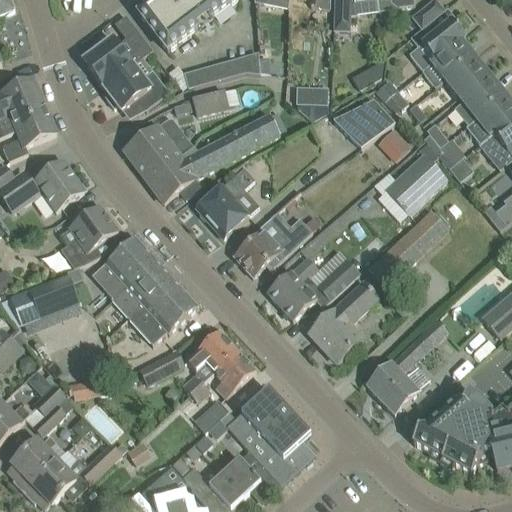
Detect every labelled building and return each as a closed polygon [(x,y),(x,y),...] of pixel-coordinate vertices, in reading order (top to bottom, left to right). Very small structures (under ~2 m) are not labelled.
[(0,0),(0,22),(15,16),(8,0),(0,0)] [(161,0),(139,18),(167,56),(241,0),(240,0),(161,0)] [(293,0),(306,3),(310,9),(311,10),(329,14),(329,0),(293,0)] [(334,0),(335,1),(334,35),(349,35),(349,20),(357,19),(357,18),(355,2),(370,0),(334,0)] [(389,0),(391,8),(397,13),(415,10),(413,0),(389,0)] [(422,33),(432,25),(444,15),(435,5),(413,22),(422,33)] [(462,46),(466,42),(452,25),(440,34),(432,25),(422,33),(410,43),(418,52),(409,59),(423,76),(431,69),(432,70),(462,46)] [(104,92),(133,70),(152,56),(137,35),(126,43),(134,55),(127,61),(113,44),(107,49),(104,45),(94,53),(96,56),(84,66),(104,92)] [(475,62),(473,59),(462,46),(432,70),(423,77),(437,92),(445,86),(475,62)] [(460,105),(490,81),(475,62),(445,86),(459,103),(460,105)] [(245,78),(260,80),(259,63),(185,84),(188,94),(245,78)] [(269,63),(259,63),(260,80),(270,80),(269,63)] [(104,92),(109,100),(106,102),(114,113),(117,110),(122,116),(138,104),(146,116),(170,98),(153,75),(143,83),(133,70),(104,92)] [(364,94),(381,84),(374,72),(357,82),(364,94)] [(476,125),(506,100),(490,81),(460,105),(462,107),(455,113),(467,129),(475,123),(476,125)] [(0,142),(15,136),(50,122),(45,111),(34,84),(15,91),(0,97),(0,142)] [(384,107),(398,96),(390,85),(376,97),(384,107)] [(296,91),(296,109),(327,110),(327,92),(296,91)] [(198,120),(229,113),(225,96),(194,104),(198,120)] [(402,116),(409,110),(398,97),(391,102),(402,116)] [(511,121),(511,107),(508,103),(506,100),(476,125),(469,130),(466,133),(478,148),(488,140),(511,121)] [(374,106),(334,126),(361,153),(395,129),(374,106)] [(427,122),(417,109),(409,115),(420,128),(427,122)] [(195,185),(281,140),(271,120),(199,158),(195,153),(180,162),(183,167),(163,182),(161,178),(153,184),(156,187),(151,191),(164,208),(180,196),(186,204),(202,192),(195,185)] [(511,121),(488,140),(478,148),(492,166),(503,158),(509,166),(510,167),(511,165),(511,121)] [(19,145),(2,152),(9,167),(28,159),(25,152),(38,146),(57,139),(50,122),(15,136),(19,145)] [(180,162),(195,153),(189,143),(188,144),(172,124),(166,125),(125,157),(151,191),(156,187),(153,184),(161,178),(163,182),(183,167),(180,162)] [(434,128),(426,134),(439,151),(447,145),(434,128)] [(394,135),(378,150),(394,167),(410,152),(394,135)] [(386,197),(377,204),(399,228),(408,220),(409,222),(448,185),(430,166),(438,160),(427,147),(418,155),(422,160),(384,195),(386,197)] [(438,160),(448,173),(456,167),(445,154),(438,160)] [(259,177),(273,168),(265,155),(251,163),(259,177)] [(56,216),(68,208),(84,197),(63,167),(35,187),(36,188),(33,191),(24,178),(14,184),(0,194),(0,198),(14,218),(40,200),(39,199),(42,197),(56,216)] [(0,194),(14,184),(5,171),(0,175),(0,194)] [(511,171),(509,174),(511,177),(511,200),(505,207),(507,209),(496,218),(506,232),(511,227),(511,171)] [(224,244),(239,231),(249,221),(234,205),(255,186),(244,173),(197,214),(224,244)] [(114,239),(118,237),(100,212),(84,223),(70,233),(70,234),(77,243),(68,249),(61,255),(74,274),(77,272),(84,269),(90,266),(103,261),(97,252),(114,239)] [(448,235),(431,217),(370,274),(387,292),(448,235)] [(495,217),(488,223),(500,237),(506,232),(496,218),(495,217)] [(312,238),(307,231),(300,224),(291,232),(282,241),(269,226),(260,234),(263,237),(249,249),(235,262),(253,282),(269,268),(273,273),(288,260),(312,238)] [(116,282),(104,293),(114,304),(128,292),(157,266),(136,243),(121,256),(107,269),(106,270),(116,282)] [(310,282),(317,275),(319,274),(308,262),(305,264),(292,277),(268,299),(293,327),(316,305),(322,312),(330,305),(331,307),(361,278),(346,263),(317,290),(310,282)] [(511,263),(508,263),(503,267),(502,272),(511,283),(511,263)] [(128,292),(114,304),(116,306),(114,307),(129,324),(134,319),(167,289),(168,290),(174,285),(157,266),(128,292)] [(0,298),(14,289),(4,275),(0,277),(0,298)] [(66,313),(77,309),(67,281),(55,285),(66,313)] [(41,323),(66,313),(55,285),(30,295),(12,303),(16,313),(23,330),(41,323)] [(134,319),(129,324),(154,352),(169,339),(183,326),(198,312),(178,290),(174,285),(168,290),(167,289),(134,319)] [(337,369),(364,345),(365,343),(354,330),(381,305),(365,288),(335,315),(310,339),(337,369)] [(511,334),(511,297),(482,324),(501,345),(511,334)] [(419,337),(421,340),(433,353),(448,338),(435,322),(419,337)] [(1,334),(0,334),(0,353),(11,344),(1,334)] [(215,377),(238,356),(220,336),(197,357),(198,358),(188,367),(197,377),(196,380),(183,391),(191,399),(204,387),(215,377)] [(414,371),(433,353),(421,340),(415,346),(367,392),(394,421),(421,396),(407,383),(417,374),(414,371)] [(11,344),(0,353),(0,373),(2,375),(22,356),(11,344)] [(140,375),(147,390),(185,371),(177,356),(140,375)] [(227,403),(241,390),(256,376),(238,356),(215,377),(224,386),(218,392),(227,403)] [(37,365),(29,360),(21,364),(20,373),(28,378),(36,375),(37,365)] [(33,408),(25,416),(29,420),(26,423),(34,431),(65,401),(64,401),(65,400),(54,388),(52,390),(37,374),(27,383),(42,400),(33,408)] [(74,403),(108,398),(106,381),(67,388),(69,399),(73,398),(74,403)] [(204,387),(191,399),(199,409),(212,397),(204,387)] [(179,398),(173,391),(164,399),(171,406),(179,398)] [(245,451),(287,413),(269,394),(236,424),(229,417),(220,425),(228,433),(245,451)] [(419,436),(413,447),(431,457),(428,462),(451,474),(454,469),(472,480),(478,469),(495,465),(485,420),(494,418),(479,402),(473,398),(467,411),(454,404),(419,436)] [(42,440),(66,418),(74,410),(65,401),(34,431),(42,440)] [(108,440),(119,429),(94,405),(83,416),(108,440)] [(220,425),(229,417),(219,405),(196,426),(206,438),(210,434),(220,425)] [(0,448),(11,438),(29,420),(20,410),(11,419),(1,409),(0,409),(0,448)] [(494,418),(485,420),(495,465),(497,475),(511,471),(511,410),(506,416),(502,411),(494,418)] [(311,440),(299,427),(287,413),(245,451),(260,466),(282,492),(316,461),(303,447),(311,440)] [(72,432),(81,442),(91,432),(82,422),(72,432)] [(220,425),(210,434),(217,442),(228,433),(220,425)] [(205,440),(195,449),(203,457),(213,448),(205,440)] [(13,470),(7,476),(15,484),(13,486),(24,497),(57,465),(49,457),(57,449),(50,442),(43,448),(42,447),(41,448),(38,445),(27,455),(13,469),(13,470)] [(122,447),(116,453),(121,459),(127,453),(122,447)] [(127,458),(137,472),(153,461),(143,447),(127,458)] [(112,468),(121,459),(111,448),(102,457),(86,472),(79,464),(67,476),(57,465),(24,497),(35,509),(37,507),(41,511),(47,511),(51,509),(66,496),(76,485),(75,485),(81,479),(89,488),(111,466),(112,468)] [(196,464),(203,457),(195,449),(188,455),(196,464)] [(180,462),(172,470),(181,480),(189,472),(180,462)] [(194,472),(182,483),(207,511),(227,511),(228,511),(229,511),(232,511),(249,497),(257,489),(269,504),(282,492),(260,466),(251,474),(241,463),(211,491),(205,483),(194,472)] [(207,511),(182,483),(180,481),(172,489),(184,503),(179,508),(165,511),(207,511)]
